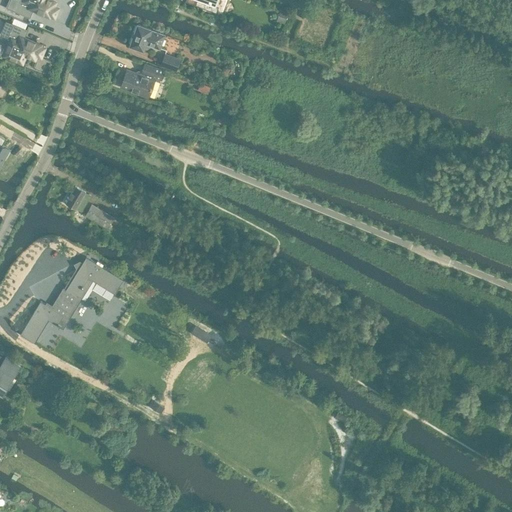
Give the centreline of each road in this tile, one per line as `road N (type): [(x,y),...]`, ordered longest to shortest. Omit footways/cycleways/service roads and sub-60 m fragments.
road 1 (unclassified): [(511,288),(64,105)]
road 2 (unclassified): [(0,241),(64,105)]
